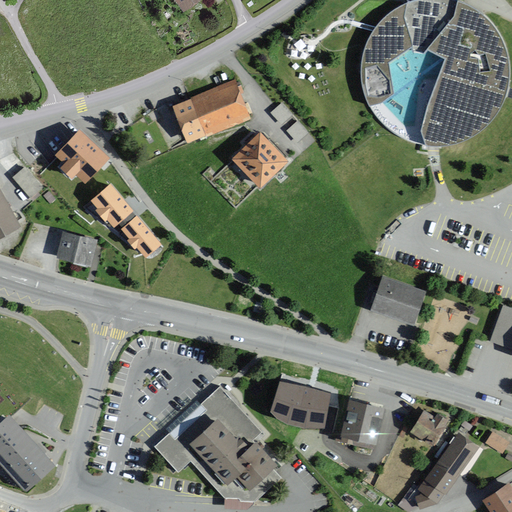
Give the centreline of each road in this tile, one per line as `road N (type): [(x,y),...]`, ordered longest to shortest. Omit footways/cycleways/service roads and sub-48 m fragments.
road 1 (secondary): [(117,305),(280,342),(511,411)]
road 2 (residential): [(59,111),(195,62),(293,0)]
road 3 (residential): [(117,305),(72,480),(63,497),(44,505)]
road 4 (residential): [(59,111),(1,0)]
road 5 (secondary): [(0,270),(117,305)]
